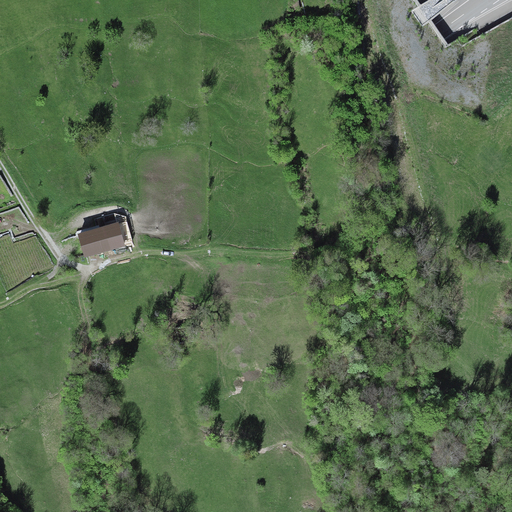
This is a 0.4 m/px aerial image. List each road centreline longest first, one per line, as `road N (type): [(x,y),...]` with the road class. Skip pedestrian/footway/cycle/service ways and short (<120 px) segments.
road 1 (motorway): [(0,431),(190,233),(485,0)]
road 2 (motorway): [(402,0),(199,150),(0,336)]
